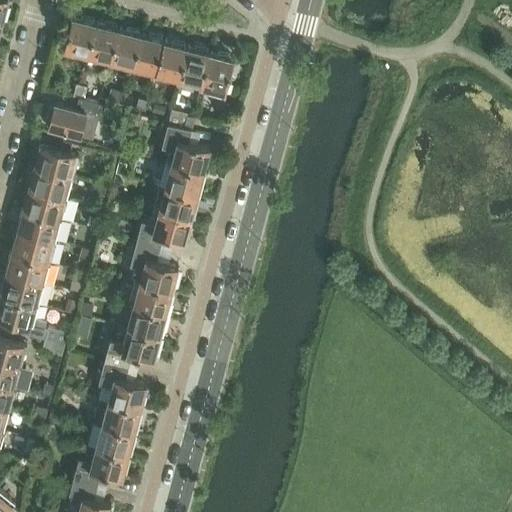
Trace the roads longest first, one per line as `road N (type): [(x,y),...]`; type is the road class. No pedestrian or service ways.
road 1 (tertiary): [(175,511),(311,0)]
road 2 (residential): [(0,163),(42,0)]
